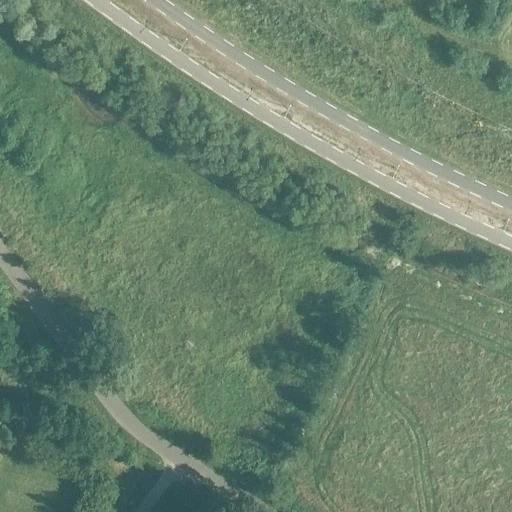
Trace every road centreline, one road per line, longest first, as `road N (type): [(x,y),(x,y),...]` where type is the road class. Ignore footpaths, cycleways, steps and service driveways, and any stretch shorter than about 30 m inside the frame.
road 1 (secondary): [(93,0),(269,119),(511,244)]
road 2 (secondary): [(511,205),(372,138),(151,0)]
road 3 (unclassified): [(266,511),(125,421),(0,255)]
